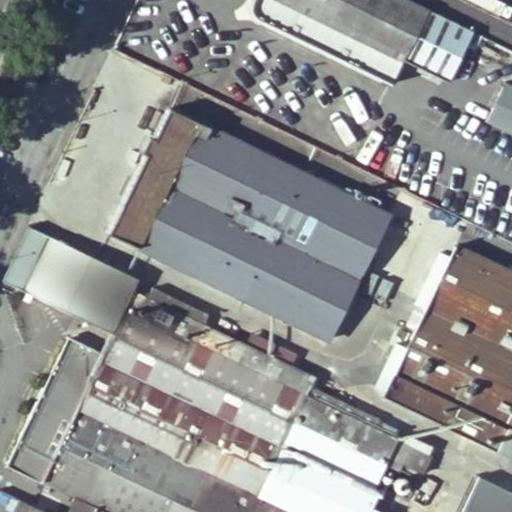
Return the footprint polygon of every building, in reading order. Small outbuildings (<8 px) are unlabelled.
[(411,0),(282,0),(404,59),(429,9),(411,0)] [(486,123),(511,134),(511,85),(504,82),(486,123)] [(329,339),(391,215),(172,108),(157,137),(151,135),(143,152),(148,155),(110,231),(329,339)] [(14,256),(18,258),(8,279),(73,310),(78,299),(68,294),(73,287),(109,304),(125,273),(38,232),(28,227),(14,256)] [(511,456),(511,271),(457,245),(385,396),(511,456)] [(431,444),(312,386),(317,377),(160,303),(162,297),(152,292),(148,297),(137,291),(127,309),(125,308),(102,352),(72,337),(10,465),(96,506),(93,511),(335,511),(352,478),(375,489),(387,464),(401,471),(405,462),(426,472),(434,455),(431,444)] [(511,481),(471,461),(465,473),(511,495),(511,481)] [(364,511),(375,489),(352,478),(335,511),(364,511)]
